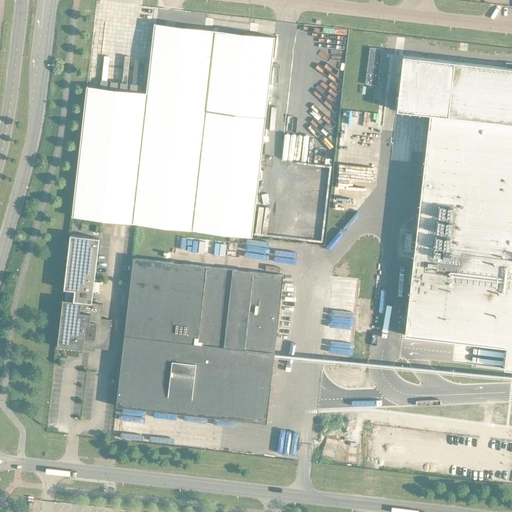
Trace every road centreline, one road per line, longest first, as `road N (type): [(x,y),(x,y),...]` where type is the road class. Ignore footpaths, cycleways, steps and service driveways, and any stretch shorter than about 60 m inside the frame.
road 1 (tertiary): [(402,511),(11,465)]
road 2 (secondary): [(0,256),(34,135),(49,0)]
road 3 (unclassified): [(511,24),(274,0)]
road 4 (secondary): [(23,0),(0,145)]
